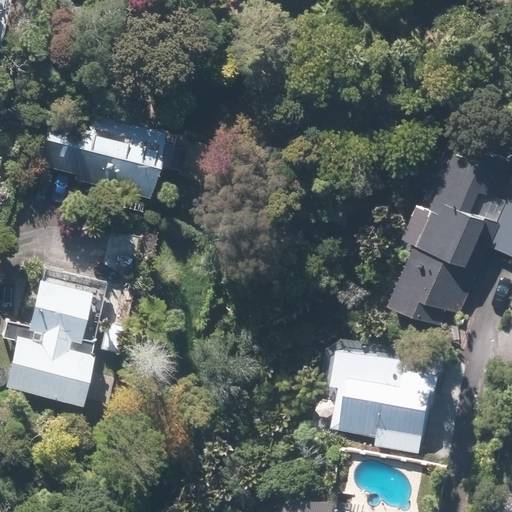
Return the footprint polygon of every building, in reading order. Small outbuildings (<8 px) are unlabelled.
[(187,150),(159,143),(162,131),(50,104),(35,164),(74,174),(72,182),(144,200),(153,166),(181,173),(187,150)] [(388,303),(438,328),(448,308),(458,313),(479,271),(511,202),(511,189),(507,187),(511,176),(511,156),(477,139),(425,245),(418,242),(388,303)] [(22,337),(13,335),(1,383),(76,401),(88,351),(74,348),(88,292),(36,279),(22,337)] [(338,347),(332,383),(342,385),(335,426),(379,434),(378,444),(419,451),(430,390),(435,390),(437,374),(407,369),(409,360),(338,347)] [(511,511),(511,496),(501,494),(496,511),(511,511)] [(344,511),(287,501),(284,511),(344,511)]
